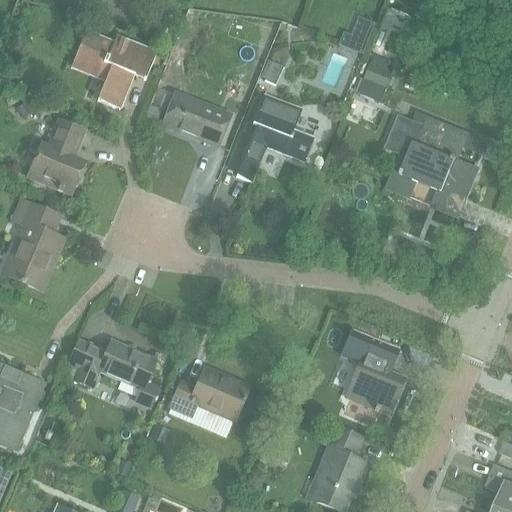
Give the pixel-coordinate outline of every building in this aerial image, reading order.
[(360,18),(352,37),(369,44),(376,25),(360,18)] [(146,82),(153,64),(157,55),(117,39),(114,46),(88,35),(73,72),(105,84),(97,103),(120,112),(134,78),(146,82)] [(377,83),(401,94),(410,76),(386,64),(377,83)] [(283,69),(273,65),(264,83),(274,87),(283,69)] [(218,149),(225,131),(230,118),(175,96),(163,128),(218,149)] [(303,164),(311,145),(290,137),(300,111),(264,97),(252,128),(256,129),(236,179),(251,185),(266,149),(303,164)] [(149,107),(144,119),(157,124),(161,112),(149,107)] [(490,145),(458,132),(417,116),(412,128),(417,130),(409,151),(404,149),(386,192),(408,200),(416,180),(442,191),(433,211),(459,221),(475,181),(452,171),(466,137),(489,146),(490,145)] [(84,134),(66,126),(60,124),(50,149),(43,147),(29,181),(69,197),(82,164),(74,160),(84,134)] [(59,219),(41,211),(21,203),(13,221),(24,226),(2,277),(38,292),(50,263),(54,264),(63,241),(52,236),(59,219)] [(430,250),(424,265),(434,269),(440,254),(430,250)] [(347,400),(370,409),(389,417),(404,381),(377,370),(385,349),(353,336),(344,358),(361,365),(347,400)] [(161,387),(148,381),(156,363),(111,344),(106,355),(77,342),(67,367),(76,371),(71,383),(93,392),(100,376),(138,392),(132,404),(150,412),(161,387)] [(0,448),(16,455),(38,404),(46,385),(0,365),(0,448)] [(234,423),(241,408),(249,390),(232,383),(231,385),(205,373),(206,371),(204,371),(196,391),(181,385),(170,410),(191,419),(196,407),(234,423)] [(363,439),(337,429),(328,451),(333,453),(312,502),(335,511),(344,511),(354,489),(358,491),(368,467),(354,461),(363,439)] [(511,461),(511,447),(504,444),(499,456),(511,461)] [(120,463),(115,475),(126,479),(131,467),(120,463)] [(485,490),(498,495),(508,499),(503,511),(505,511),(511,511),(511,473),(495,467),(485,490)] [(0,500),(11,474),(0,469),(0,500)] [(115,511),(133,511),(139,500),(124,493),(115,511)]
